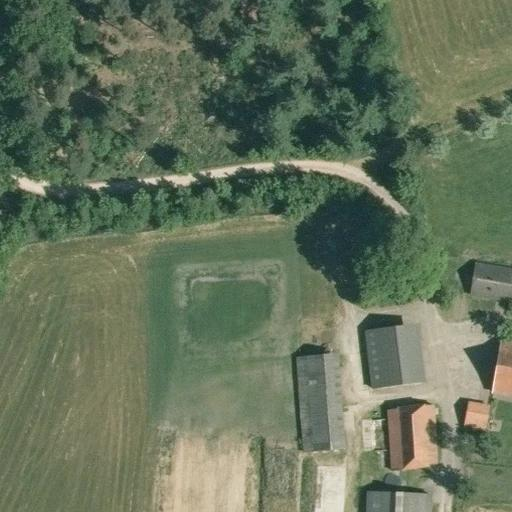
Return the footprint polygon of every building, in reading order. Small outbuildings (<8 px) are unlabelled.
[(511,302),(511,269),(476,264),(471,295),(511,302)] [(272,277),(194,282),(198,341),(276,336),(272,277)] [(365,332),(366,336),(373,388),(422,382),(415,326),(365,332)] [(511,395),(511,342),(501,341),(492,392),(511,395)] [(295,352),(252,354),(254,411),(297,409),(295,352)] [(339,449),(334,387),(299,392),(304,452),(339,449)] [(489,407),(467,403),(463,428),(485,432),(489,407)] [(434,408),(388,411),(392,471),(437,467),(434,408)] [(204,456),(206,443),(190,440),(187,453),(204,456)] [(275,447),(274,457),(293,458),(294,448),(275,447)] [(349,505),(350,489),(321,488),(320,503),(349,505)] [(429,511),(431,495),(368,492),(366,511),(429,511)]
